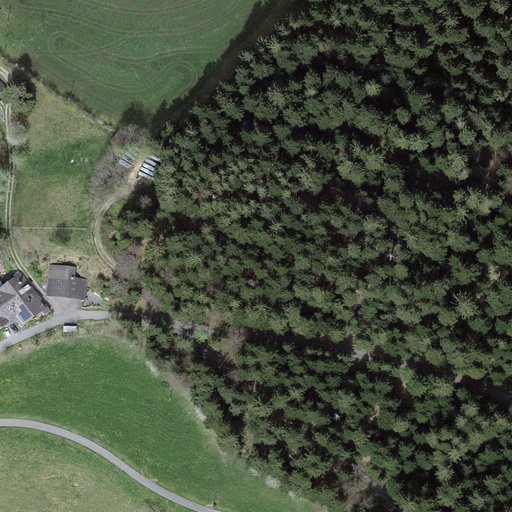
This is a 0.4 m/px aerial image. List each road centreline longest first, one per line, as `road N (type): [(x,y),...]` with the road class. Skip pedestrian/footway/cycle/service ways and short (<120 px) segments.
road 1 (track): [(125,191),(245,251),(439,318),(511,333)]
road 2 (unclassified): [(511,397),(364,356),(160,319)]
road 3 (unclassified): [(400,511),(160,319)]
road 4 (track): [(125,191),(154,139),(296,0)]
road 5 (unclassified): [(0,422),(57,430),(101,448),(164,492),(218,511)]
road 6 (unclassified): [(160,319),(73,314),(0,344)]
road 7 (track): [(160,319),(101,251),(97,220),(125,191)]
